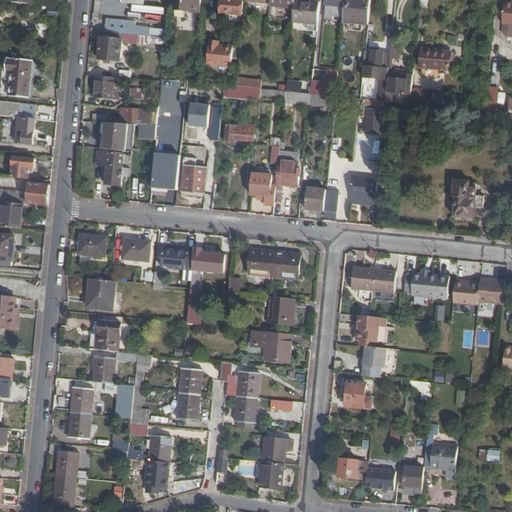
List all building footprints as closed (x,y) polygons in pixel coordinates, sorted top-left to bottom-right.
[(145,18),(159,20),(160,0),(128,0),(127,15),(141,16),(142,10),(146,11),(145,18)] [(175,0),(174,10),(199,13),(200,0),(175,0)] [(240,3),(240,0),(225,0),(225,1),(221,1),(219,14),(242,17),(243,3),(240,3)] [(295,0),(269,0),(269,4),(269,6),(294,9),(295,0)] [(319,24),(321,2),(299,0),(295,0),(294,9),(293,22),(319,24)] [(326,0),(326,6),(333,7),(332,17),(344,18),(345,0),(326,0)] [(368,25),(370,0),(345,0),(344,18),(344,22),(368,25)] [(511,4),(504,3),(502,35),(511,37),(511,4)] [(62,20),(63,6),(49,4),(47,19),(62,20)] [(123,35),(149,37),(149,29),(122,26),(121,22),(107,20),(106,32),(123,35)] [(106,32),(102,32),(100,58),(105,59),(111,60),(120,61),(122,48),(122,44),(123,35),(106,32)] [(148,46),(148,44),(149,37),(123,35),(122,44),(148,46)] [(165,46),(166,39),(149,37),(148,44),(165,46)] [(392,44),(391,52),(390,55),(390,60),(393,60),(399,61),(400,45),(392,44)] [(218,45),(209,45),(207,64),(231,67),(233,47),(224,46),(223,46),(223,48),(218,47),(218,45)] [(122,48),(120,61),(128,61),(129,48),(122,48)] [(421,67),(451,70),(452,53),(423,50),(421,67)] [(378,102),(386,102),(386,101),(387,96),(388,75),(389,70),(382,69),(384,54),(372,53),(372,55),(365,54),(363,78),(380,80),(379,94),(378,102)] [(11,97),(31,99),(34,62),(9,60),(8,73),(14,73),(11,97)] [(488,80),(489,70),(470,69),(469,78),(488,80)] [(121,78),(133,78),(133,71),(121,70),(121,78)] [(412,90),(414,77),(411,77),(392,75),(388,75),(387,96),(386,101),(386,102),(395,103),(396,93),(412,95),(412,90)] [(116,78),(98,77),(96,97),(119,100),(120,91),(115,90),(116,78)] [(261,90),(262,83),(251,81),(251,89),(261,90)] [(311,94),(324,96),(324,83),(313,82),(311,94)] [(324,96),(337,97),(338,84),(324,83),(324,96)] [(490,86),(486,107),(497,109),(500,88),(490,86)] [(131,89),(130,99),(145,101),(146,91),(131,89)] [(411,105),(426,106),(427,92),(412,90),(412,95),(411,105)] [(286,98),(311,101),(311,94),(287,92),(286,98)] [(311,101),(311,106),(336,108),(337,97),(324,96),(311,94),(311,101)] [(461,108),(462,98),(450,97),(449,107),(461,108)] [(366,106),(385,108),(386,102),(378,102),(366,100),(366,106)] [(34,111),(35,105),(0,102),(0,116),(18,118),(16,143),(33,145),(35,119),(36,111),(34,111)] [(149,110),(121,109),(120,124),(156,126),(157,109),(150,108),(149,110)] [(384,135),(385,109),(366,108),(365,135),(384,135)] [(511,131),(511,114),(510,114),(485,112),(485,119),(487,119),(487,121),(491,122),(491,124),(501,125),(501,123),(510,124),(510,131),(511,131)] [(211,141),(220,142),(222,114),(213,113),(211,141)] [(225,142),(237,143),(238,139),(254,140),(256,124),(239,123),(239,125),(226,124),(225,142)] [(127,125),(106,124),(103,151),(125,154),(127,125)] [(195,140),(206,141),(207,126),(196,125),(195,140)] [(271,147),(273,147),(281,148),(282,140),(272,139),(271,147)] [(172,155),(180,156),(181,148),(173,147),(172,155)] [(279,165),(280,163),(281,148),(273,147),(271,164),(279,165)] [(122,177),(125,154),(103,151),(98,151),(96,165),(107,166),(105,184),(121,186),(122,177)] [(132,154),(125,154),(122,177),(130,177),(132,154)] [(12,176),(28,178),(29,168),(35,168),(36,159),(14,157),(12,176)] [(154,170),(152,190),(171,192),(172,178),(165,178),(167,158),(158,157),(157,170),(154,170)] [(184,192),(205,195),(208,168),(197,166),(197,159),(185,158),(184,166),(187,166),(184,192)] [(279,177),(278,186),(300,188),(301,178),(297,178),(298,164),(280,163),(279,165),(279,177)] [(253,174),(251,194),(260,196),(268,196),(267,201),(267,205),(276,206),(277,195),(278,187),(273,186),(274,177),(253,174)] [(350,195),(376,198),(378,179),(351,176),(350,195)] [(455,218),(475,220),(476,208),(484,209),(485,197),(477,196),(478,185),(471,184),(471,183),(456,181),(455,196),(457,197),(455,218)] [(23,204),(49,206),(51,186),(30,184),(28,196),(0,194),(0,196),(0,197),(0,201),(0,202),(3,202),(23,204)] [(284,188),(278,187),(277,195),(276,206),(276,208),(282,208),(284,188)] [(307,210),(325,212),(327,190),(308,188),(307,210)] [(327,190),(325,212),(338,213),(339,192),(327,190)] [(1,227),(21,229),(23,204),(3,202),(3,206),(1,227)] [(0,259),(13,261),(16,237),(0,235),(0,259)] [(106,258),(107,238),(81,235),(79,255),(106,258)] [(125,244),(124,250),(124,260),(150,262),(151,242),(125,239),(125,244)] [(273,276),(276,251),(253,249),(251,275),(273,276)] [(194,270),(195,253),(164,250),(163,267),(194,270)] [(303,254),(276,251),(273,276),(284,277),(301,279),(303,254)] [(227,255),(195,253),(194,270),(225,273),(227,255)] [(353,288),(397,293),(399,271),(355,267),(353,288)] [(154,282),(155,273),(147,273),(147,281),(154,282)] [(193,273),(192,288),(200,289),(201,274),(193,273)] [(416,274),(408,274),(406,295),(450,300),(452,277),(416,273),(416,274)] [(241,279),(231,278),(231,279),(230,288),(230,292),(239,293),(241,279)] [(112,281),(92,279),(89,307),(113,309),(115,281),(112,281)] [(504,304),(506,282),(482,279),(481,285),(480,301),(504,304)] [(466,281),(458,280),(455,303),(462,304),(479,306),(480,301),(481,285),(466,284),(466,281)] [(192,288),(189,325),(190,325),(201,326),(204,300),(199,299),(200,289),(192,288)] [(15,316),(16,296),(0,294),(0,326),(20,329),(20,317),(15,316)] [(294,326),(297,298),(272,296),(269,323),(294,326)] [(438,306),(437,321),(445,321),(446,306),(438,306)] [(389,318),(361,315),(360,325),(361,325),(360,329),(359,329),(358,340),(361,340),(376,342),(380,342),(382,327),(388,327),(389,318)] [(100,322),(97,350),(117,352),(120,352),(122,323),(100,322)] [(293,363),(296,335),(258,331),(257,346),(272,348),(271,360),(293,363)] [(363,376),(381,378),(382,369),(386,369),(388,349),(375,348),(366,347),(365,360),(364,366),(363,376)] [(117,359),(117,360),(137,363),(138,354),(128,353),(120,352),(117,352),(117,359)] [(138,354),(137,363),(137,368),(151,369),(152,356),(138,354)] [(0,377),(13,379),(14,359),(0,357),(0,377)] [(97,358),(95,383),(115,384),(117,360),(117,359),(97,358)] [(235,371),(235,364),(223,362),(222,383),(228,383),(227,396),(240,397),(259,398),(261,373),(235,371)] [(182,394),(201,395),(203,371),(184,369),(182,394)] [(448,372),(447,384),(455,384),(456,373),(448,372)] [(435,384),(444,384),(445,373),(437,373),(435,384)] [(0,396),(11,398),(13,379),(0,377),(0,396)] [(136,377),(135,386),(135,390),(142,390),(143,378),(136,377)] [(345,405),(372,408),(374,398),(367,397),(368,383),(348,381),(345,405)] [(408,381),(408,390),(433,391),(434,383),(408,381)] [(125,394),(125,404),(133,406),(135,390),(135,386),(120,385),(119,393),(125,394)] [(75,388),(73,413),(92,415),(95,390),(75,388)] [(135,390),(133,406),(141,407),(143,390),(142,390),(135,390)] [(464,407),(465,392),(458,392),(457,406),(464,407)] [(199,420),(201,395),(182,394),(179,419),(199,420)] [(257,423),(259,398),(240,397),(238,421),(257,423)] [(294,410),(295,402),(284,401),(283,409),(294,410)] [(124,418),(132,419),(133,410),(133,406),(125,404),(124,418)] [(132,424),(148,426),(149,411),(133,410),(132,419),(132,424)] [(92,415),(73,413),(70,437),(90,439),(92,415)] [(391,441),(399,442),(401,423),(394,422),(391,441)] [(147,436),(148,426),(132,424),(131,435),(147,436)] [(152,461),(173,463),(175,438),(154,436),(152,461)] [(267,461),(286,463),(289,438),(269,437),(267,461)] [(114,442),(113,450),(129,451),(130,443),(114,442)] [(455,477),(458,447),(434,445),(431,468),(447,470),(446,477),(455,477)] [(480,461),(501,462),(502,451),(481,450),(480,461)] [(59,478),(78,480),(81,454),(61,452),(59,478)] [(425,468),(427,455),(413,454),(411,467),(425,468)] [(229,458),(220,457),(220,467),(219,471),(228,472),(229,458)] [(340,478),(358,479),(359,462),(341,460),(340,478)] [(170,487),(173,463),(152,461),(149,486),(170,487)] [(262,497),(272,499),(273,488),(284,488),(286,463),(267,461),(265,486),(263,486),(262,497)] [(364,479),(363,487),(392,489),(394,465),(365,463),(364,479)] [(407,494),(423,496),(425,468),(411,467),(406,467),(404,488),(408,489),(407,494)] [(75,508),(78,480),(59,478),(56,506),(75,508)]
